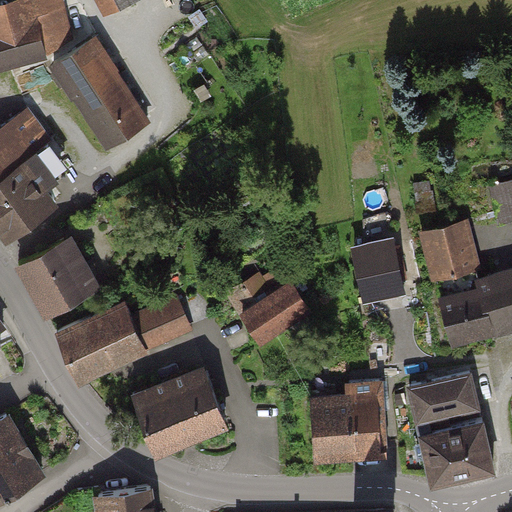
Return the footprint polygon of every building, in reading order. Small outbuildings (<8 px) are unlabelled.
[(0,0),(0,68),(1,71),(46,59),(70,46),(58,0),(0,0)] [(138,0),(102,0),(110,15),(138,0)] [(152,121),(97,38),(50,69),(105,152),(152,121)] [(31,110),(0,129),(0,237),(4,243),(60,207),(40,176),(64,160),(31,110)] [(511,184),(493,189),(500,224),(511,221),(511,184)] [(470,225),(422,235),(445,344),(511,330),(511,272),(481,279),(470,225)] [(69,235),(16,264),(45,316),(97,287),(69,235)] [(393,243),(352,250),(361,295),(402,287),(393,243)] [(278,262),(229,293),(261,344),(310,313),(278,262)] [(121,304),(58,332),(80,380),(191,332),(176,299),(128,320),(121,304)] [(203,364),(132,389),(154,450),(224,425),(203,364)] [(473,372),(406,386),(426,484),(493,470),(473,372)] [(310,400),(316,458),(389,451),(381,378),(344,382),(346,396),(310,400)] [(0,497),(43,473),(8,411),(0,415),(0,497)] [(158,511),(155,485),(96,492),(98,511),(158,511)]
